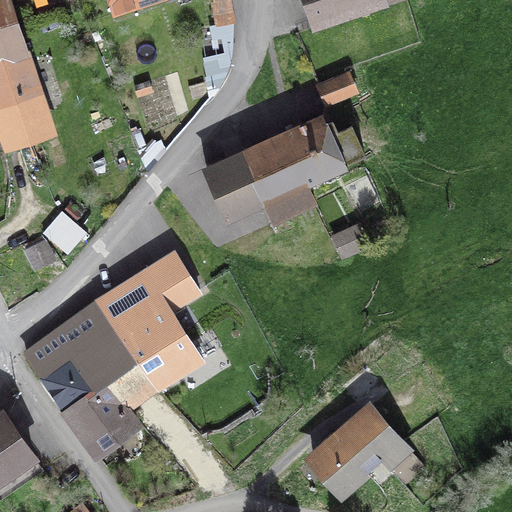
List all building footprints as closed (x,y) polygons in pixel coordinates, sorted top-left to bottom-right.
[(9,0),(0,0),(0,127),(6,146),(53,131),(9,0)] [(110,0),(114,13),(153,0),(110,0)] [(212,0),(217,24),(233,21),(229,0),(212,0)] [(313,28),(391,0),(294,0),(298,10),(306,7),(313,28)] [(222,80),(231,54),(206,57),(209,78),(206,79),(208,92),(212,95),(222,80)] [(318,85),(326,103),(355,91),(347,72),(318,85)] [(322,115),(206,167),(228,217),(263,201),(272,222),(315,202),(306,182),(364,154),(351,126),(337,132),(332,121),(326,124),(322,115)] [(62,211),(43,232),(67,253),(86,231),(62,211)] [(343,256),(369,244),(359,224),(334,235),(343,256)] [(41,236),(25,243),(37,267),(52,259),(41,236)] [(199,290),(176,252),(97,301),(156,386),(202,358),(169,309),(199,290)] [(126,408),(156,386),(97,301),(26,352),(42,376),(62,362),(65,365),(71,361),(92,391),(106,382),(125,409),(126,408)] [(55,396),(64,409),(92,391),(71,361),(65,365),(62,362),(42,376),(55,396)] [(92,391),(64,409),(96,455),(138,424),(126,408),(125,409),(106,382),(92,391)] [(404,450),(405,449),(370,407),(313,456),(342,489),(365,469),(380,486),(394,473),(401,481),(418,466),(404,450)] [(0,412),(0,498),(43,469),(2,411),(0,412)] [(88,511),(81,503),(70,511),(88,511)]
